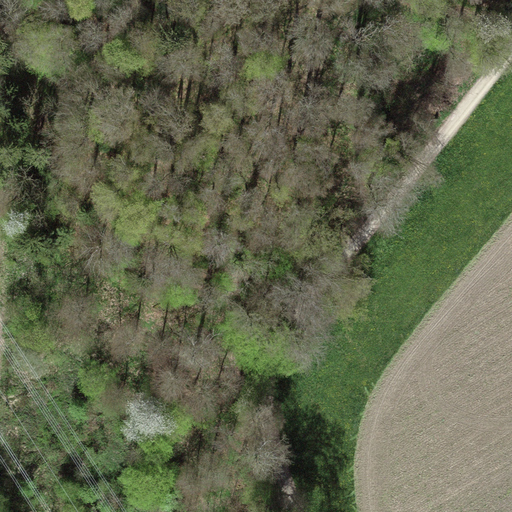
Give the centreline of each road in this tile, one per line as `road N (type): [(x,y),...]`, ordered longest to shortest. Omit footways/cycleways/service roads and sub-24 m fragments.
road 1 (track): [(288,511),(268,350),(511,54)]
road 2 (track): [(0,198),(74,81),(155,0)]
road 3 (track): [(384,0),(442,34),(511,35)]
